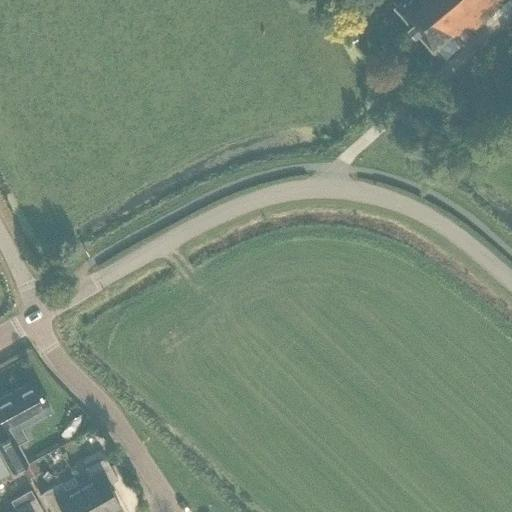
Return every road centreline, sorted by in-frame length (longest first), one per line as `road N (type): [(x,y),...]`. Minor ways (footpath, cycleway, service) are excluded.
road 1 (tertiary): [(511,286),(395,203),(327,192),(263,201),(69,299)]
road 2 (residential): [(168,511),(111,413),(63,369),(37,319)]
